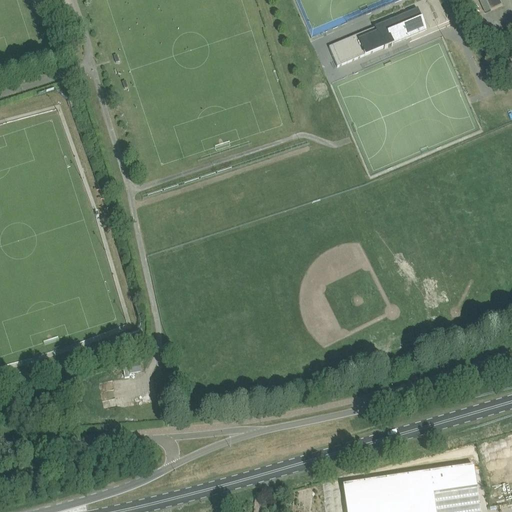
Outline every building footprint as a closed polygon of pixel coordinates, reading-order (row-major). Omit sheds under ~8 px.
[(36,0),(40,10),(66,2),(65,0),(36,0)] [(500,0),(486,0),(491,11),(503,6),(500,0)] [(375,29),(328,48),(337,68),(383,48),(384,50),(392,47),(391,45),(405,39),(405,40),(419,34),(419,33),(425,31),(416,11),(383,25),(376,28),(374,28),(375,29)] [(139,364),(129,366),(130,374),(141,372),(139,364)] [(459,511),(484,506),(471,452),(343,485),(349,511),(459,511)]
